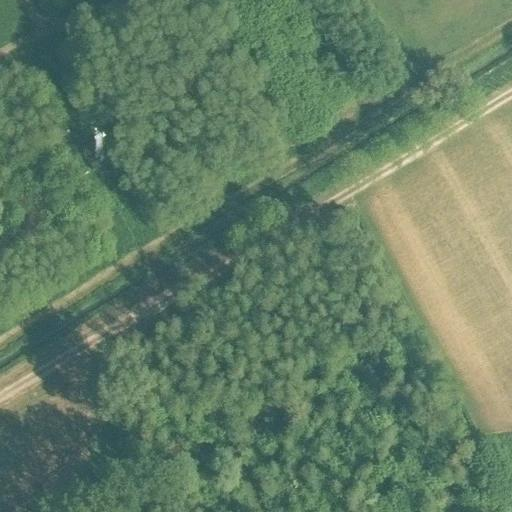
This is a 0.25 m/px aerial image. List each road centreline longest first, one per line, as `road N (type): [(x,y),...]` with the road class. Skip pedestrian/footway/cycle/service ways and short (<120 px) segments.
road 1 (track): [(173,296),(511,90)]
road 2 (track): [(0,401),(173,296)]
